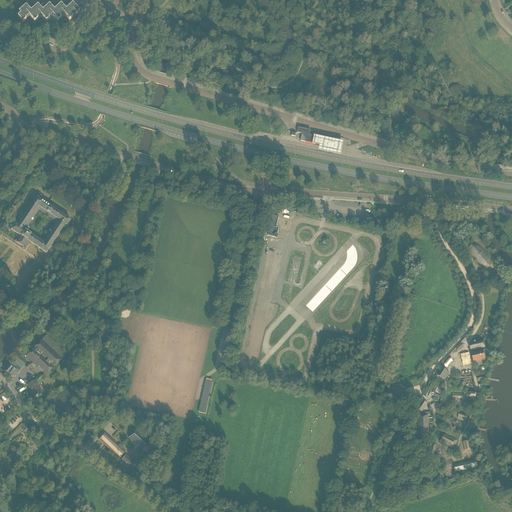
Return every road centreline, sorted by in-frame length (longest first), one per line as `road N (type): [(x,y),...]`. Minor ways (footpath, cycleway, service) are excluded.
road 1 (primary): [(511,187),(253,141),(0,61)]
road 2 (unclassified): [(511,172),(438,161),(169,82)]
road 3 (unclassified): [(192,136),(240,181),(511,209)]
road 4 (primary): [(192,136),(320,167),(511,197)]
road 5 (residential): [(165,511),(25,413),(0,379)]
road 6 (primary): [(0,73),(192,136)]
road 7 (track): [(445,382),(435,427),(437,442),(453,450),(477,395),(473,372)]
road 8 (residential): [(101,5),(62,50),(0,32)]
